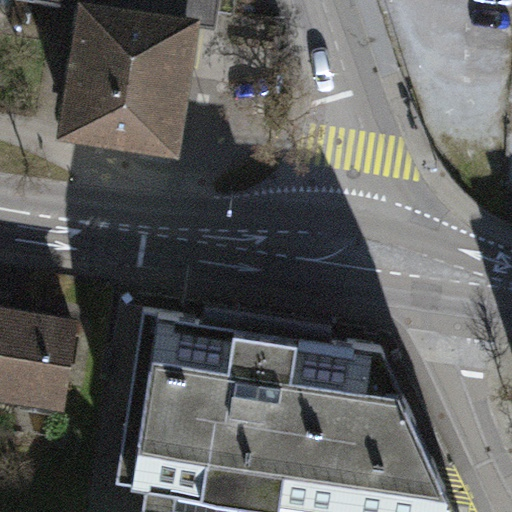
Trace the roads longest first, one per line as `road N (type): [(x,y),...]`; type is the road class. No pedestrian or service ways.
road 1 (primary): [(0,207),(398,271)]
road 2 (residential): [(398,271),(318,0)]
road 3 (residential): [(511,495),(398,271)]
